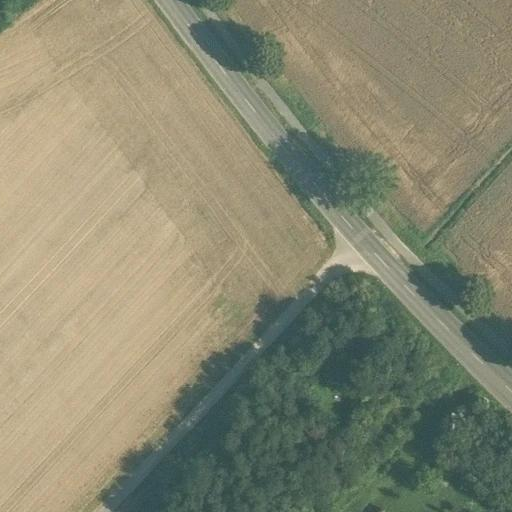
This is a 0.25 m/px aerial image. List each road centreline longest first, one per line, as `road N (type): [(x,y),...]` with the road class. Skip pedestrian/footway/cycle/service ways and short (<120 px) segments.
road 1 (tertiary): [(166,0),(357,242),(511,388)]
road 2 (track): [(105,511),(357,242)]
